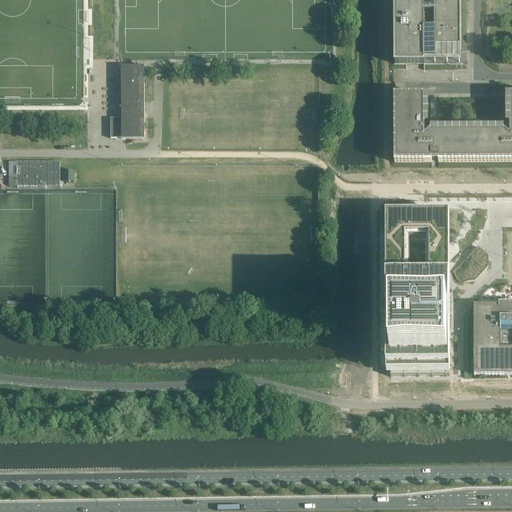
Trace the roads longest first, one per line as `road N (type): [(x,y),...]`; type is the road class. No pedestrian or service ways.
road 1 (primary): [(0,508),(511,501)]
road 2 (primary): [(511,474),(0,481)]
